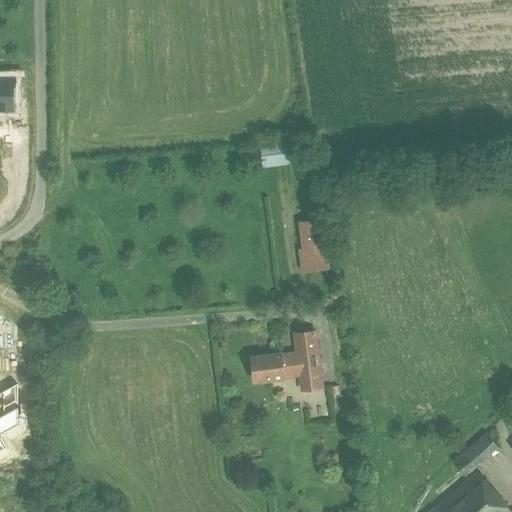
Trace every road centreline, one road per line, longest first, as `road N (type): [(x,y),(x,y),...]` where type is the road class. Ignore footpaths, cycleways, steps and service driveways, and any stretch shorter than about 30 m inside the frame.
road 1 (unclassified): [(0,291),(82,328),(264,314)]
road 2 (unclassified): [(0,242),(33,215),(40,183),(39,0)]
